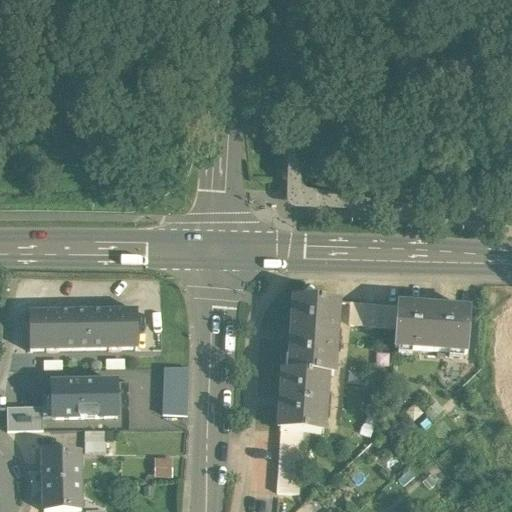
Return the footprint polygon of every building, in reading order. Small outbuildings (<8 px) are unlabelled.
[(291,149),(286,150),(285,200),(288,208),(294,212),(399,214),(401,210),(397,207),(307,195),(302,191),(293,153),(291,149)] [(325,172),(327,153),(317,152),(315,171),(325,172)] [(339,303),(295,300),(289,374),(283,374),(279,433),(281,433),(303,434),(324,436),(328,378),(333,378),(339,303)] [(398,308),(351,306),(350,327),(396,330),(398,308)] [(511,307),(496,321),(511,340),(511,307)] [(469,312),(398,308),(396,330),(395,351),(466,355),(469,312)] [(134,315),(31,317),(31,315),(29,315),(30,353),(32,354),(32,352),(46,352),(46,353),(48,353),(48,352),(54,351),(54,353),(57,353),(57,351),(108,351),(108,352),(111,352),(110,350),(117,350),(117,352),(120,352),(120,350),(134,350),(134,352),(136,352),(136,313),(134,313),(134,315)] [(164,373),(163,418),(186,419),(187,374),(164,373)] [(511,389),(507,383),(491,395),(497,404),(511,392),(511,389)] [(52,422),(116,420),(115,384),(51,386),(52,398),(52,422)] [(52,422),(52,398),(42,398),(43,410),(5,411),(6,434),(42,433),(41,422),(52,422)] [(303,434),(281,433),(276,496),(298,497),(303,434)] [(105,434),(84,434),(84,444),(105,444),(105,434)] [(105,444),(84,445),(84,456),(105,455),(105,444)] [(78,455),(43,456),(44,484),(80,483),(78,455)] [(154,480),(170,480),(170,463),(154,463),(154,480)] [(80,483),(44,484),(44,511),(75,511),(81,511),(80,483)]
